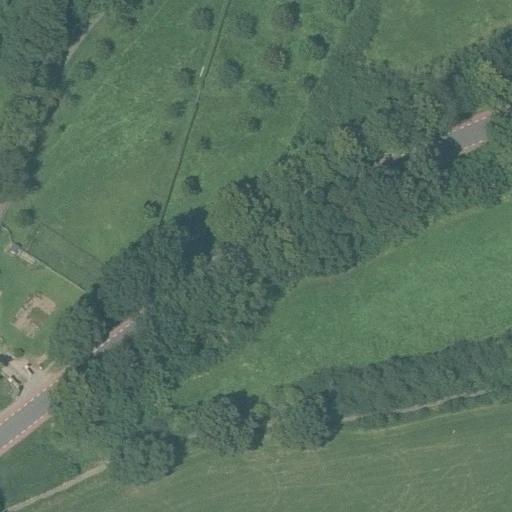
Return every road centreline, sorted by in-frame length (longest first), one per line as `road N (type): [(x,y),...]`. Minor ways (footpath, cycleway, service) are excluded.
road 1 (tertiary): [(0,435),(163,309),(293,224),(511,117)]
road 2 (unclassified): [(0,205),(50,80),(110,0)]
